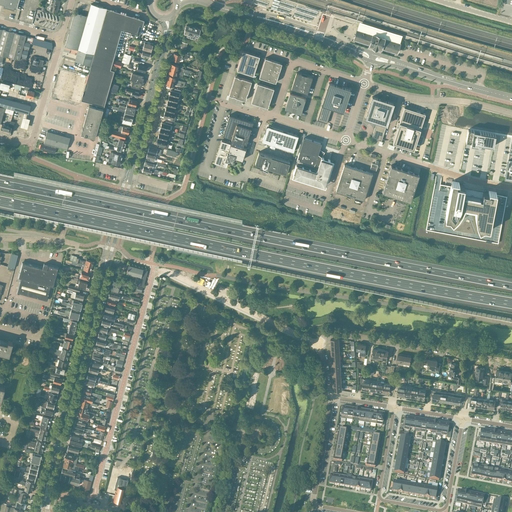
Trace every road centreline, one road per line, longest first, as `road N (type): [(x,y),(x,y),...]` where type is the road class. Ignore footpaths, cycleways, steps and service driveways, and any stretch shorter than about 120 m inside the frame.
road 1 (motorway): [(511,286),(0,183)]
road 2 (motorway): [(0,201),(511,303)]
road 3 (residential): [(394,407),(379,499),(437,510),(446,508),(462,418)]
road 4 (tertiary): [(43,511),(103,272)]
road 5 (residential): [(94,490),(152,272)]
road 6 (residential): [(511,362),(333,332),(318,343)]
road 7 (residential): [(318,343),(166,270),(152,272)]
road 8 (unclassified): [(384,153),(368,210),(328,198),(345,140)]
road 9 (unclassified): [(263,115),(221,102),(237,52),(248,46),(292,60)]
road 10 (tertiary): [(166,36),(128,175)]
road 11 (unclassified): [(511,187),(384,153)]
